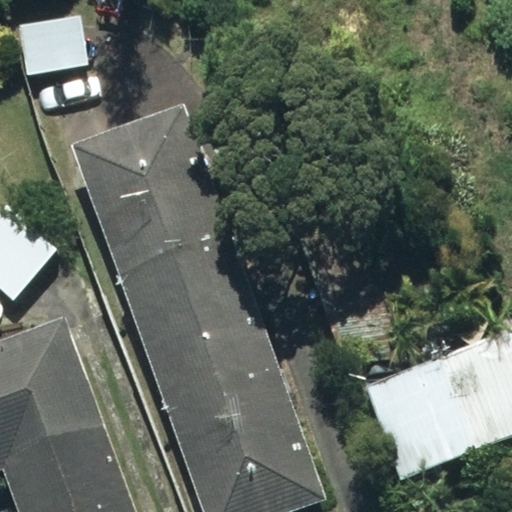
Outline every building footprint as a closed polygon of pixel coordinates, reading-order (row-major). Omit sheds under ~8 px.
[(34,30),(39,84),(102,78),(97,25),(34,30)] [(199,115),(85,155),(211,511),(318,511),(337,506),(199,115)] [(18,215),(0,234),(0,287),(21,306),(65,257),(18,215)] [(146,511),(80,328),(0,356),(0,482),(15,478),(27,511),(146,511)] [(511,351),(382,399),(416,492),(511,456),(511,351)]
